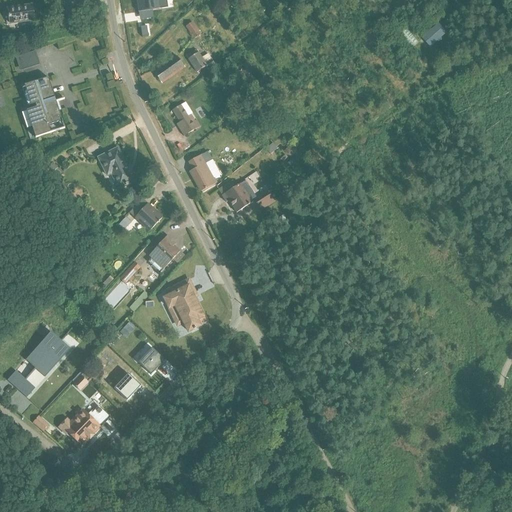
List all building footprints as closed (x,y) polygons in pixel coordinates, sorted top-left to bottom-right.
[(138,0),(140,12),(170,8),(168,0),(138,0)] [(35,21),(40,20),(39,12),(34,13),(32,4),(7,8),(9,26),(35,22),(35,21)] [(71,18),(59,20),(60,30),(72,29),(71,18)] [(194,40),(201,35),(192,23),(185,28),(194,40)] [(421,38),(430,48),(447,33),(438,23),(421,38)] [(406,28),(400,34),(412,46),(418,40),(406,28)] [(202,58),(198,53),(196,50),(194,52),(193,51),(185,56),(188,60),(196,74),(202,70),(203,69),(205,72),(215,65),(212,60),(208,54),(202,58)] [(35,52),(15,58),(20,71),(40,65),(35,52)] [(161,84),(184,67),(177,57),(153,74),(161,84)] [(24,86),(31,106),(35,105),(36,109),(26,112),(35,139),(51,134),(48,126),(62,121),(59,112),(61,111),(58,101),(53,103),(52,100),(55,99),(48,79),(24,86)] [(196,120),(195,121),(191,115),(192,114),(185,103),(172,111),(179,123),(176,126),(184,137),(200,127),(196,120)] [(270,155),(277,149),(273,144),(265,150),(270,155)] [(107,178),(111,176),(118,191),(134,183),(117,149),(97,160),(107,178)] [(207,151),(202,153),(203,155),(188,163),(193,171),(190,172),(201,193),(217,183),(215,179),(220,176),(212,161),(207,151)] [(293,171),(294,170),(298,166),(292,159),(288,163),(287,164),(293,171)] [(253,203),(251,200),(256,197),(245,181),(233,189),(222,197),(226,203),(228,202),(236,214),(253,203)] [(229,183),(217,190),(222,197),(233,189),(229,183)] [(269,201),(273,199),(268,192),(254,201),(260,211),(271,204),(269,201)] [(143,200),(130,214),(135,219),(147,205),(143,200)] [(135,219),(134,219),(149,233),(162,219),(162,218),(161,219),(152,210),(153,210),(147,205),(135,219)] [(274,220),(279,231),(288,227),(283,216),(274,220)] [(118,226),(123,232),(131,223),(126,218),(118,226)] [(151,259),(147,263),(151,267),(159,275),(173,260),(177,264),(184,256),(171,244),(173,242),(167,236),(148,257),(151,259)] [(86,261),(73,279),(79,283),(87,273),(85,272),(91,264),(86,261)] [(130,283),(135,279),(133,277),(140,268),(134,263),(119,279),(125,285),(128,281),(130,283)] [(110,277),(102,286),(105,289),(113,280),(110,277)] [(168,295),(162,298),(177,328),(184,324),(188,333),(192,331),(193,331),(196,330),(195,329),(199,327),(198,325),(206,321),(198,305),(197,305),(195,305),(192,299),(196,297),(188,281),(166,292),(168,295)] [(140,306),(149,296),(144,292),(138,299),(137,298),(134,301),(135,302),(129,309),(133,313),(140,306)] [(97,317),(101,312),(99,311),(100,310),(95,306),(93,305),(84,316),(85,317),(90,322),(90,321),(93,323),(96,320),(94,317),(95,315),(97,317)] [(60,341),(51,332),(26,361),(35,369),(60,341)] [(70,350),(60,341),(35,369),(45,378),(70,350)] [(151,349),(138,364),(152,376),(165,361),(151,349)] [(87,370),(72,385),(80,392),(92,380),(95,377),(94,377),(102,369),(98,366),(91,373),(87,370)] [(25,379),(16,371),(7,381),(16,389),(25,379)] [(35,389),(25,379),(16,389),(26,399),(35,389)] [(99,390),(92,396),(99,404),(105,398),(99,390)] [(60,430),(66,435),(67,434),(81,447),(82,446),(81,446),(88,439),(90,441),(94,436),(93,435),(109,418),(98,408),(89,417),(82,409),(70,422),(67,421),(65,421),(60,426),(60,430)] [(43,432),(49,425),(39,417),(33,424),(43,432)]
